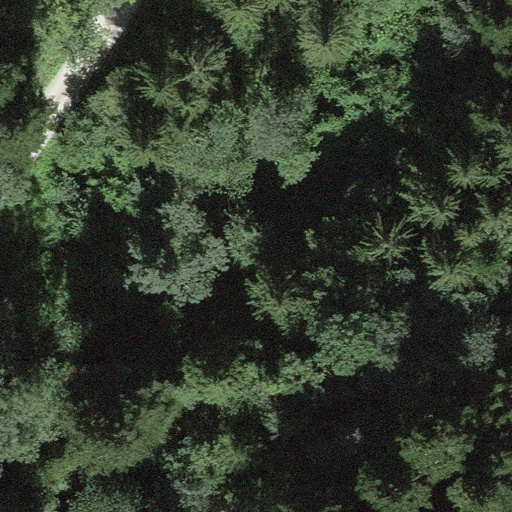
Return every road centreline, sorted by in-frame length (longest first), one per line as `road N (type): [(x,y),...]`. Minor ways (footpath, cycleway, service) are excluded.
road 1 (track): [(92,511),(298,307),(511,62)]
road 2 (track): [(199,511),(511,280)]
road 3 (track): [(123,0),(0,178)]
